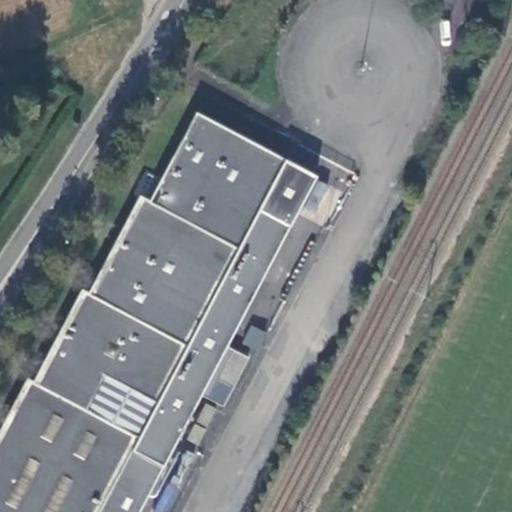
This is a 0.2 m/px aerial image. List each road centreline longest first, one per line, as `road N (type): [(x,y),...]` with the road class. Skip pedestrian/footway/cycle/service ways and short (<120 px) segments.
road 1 (unclassified): [(198,511),(363,211),(372,120),(358,70)]
road 2 (secondary): [(0,287),(185,0)]
